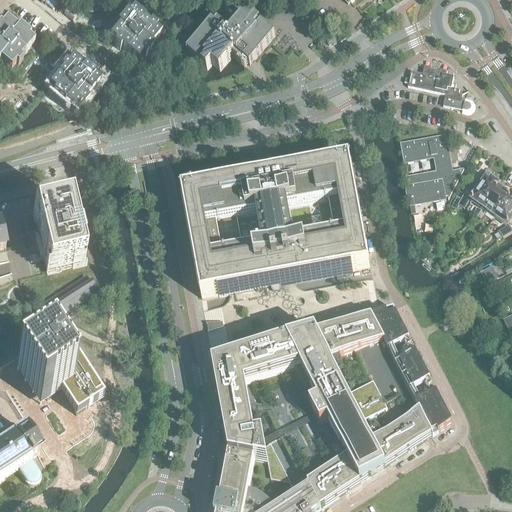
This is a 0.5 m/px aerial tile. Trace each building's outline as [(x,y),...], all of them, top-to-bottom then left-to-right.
[(126,16),(121,22),(117,27),(119,29),(109,40),(115,45),(113,47),(119,52),(121,50),(137,63),(142,58),(144,59),(153,48),(151,47),(160,36),(155,31),(157,29),(151,24),(149,26),(133,12),(128,18),(126,16)] [(29,39),(31,37),(19,28),(18,30),(7,20),(2,26),(0,24),(0,62),(11,72),(16,66),(18,68),(23,62),(21,60),(34,44),(29,39)] [(250,26),(242,20),(227,37),(212,24),(187,54),(207,71),(212,66),(219,72),(235,55),(250,68),(275,38),(255,21),(250,26)] [(328,47),(329,47),(336,46),(336,45),(335,38),(334,37),(327,39),(328,47)] [(96,77),(85,68),(83,70),(72,60),(68,66),(65,64),(60,70),(62,72),(48,88),(54,93),(52,95),(64,105),(65,103),(76,112),(81,106),(83,108),(88,102),(86,100),(100,84),(94,79),(96,77)] [(447,78),(447,74),(424,69),(423,76),(411,74),(410,81),(406,80),(405,85),(409,85),(408,89),(446,97),(445,101),(461,105),(462,101),(463,97),(459,96),(460,92),(456,91),(456,88),(453,87),(453,83),(454,79),(447,78)] [(466,101),(462,101),(461,105),(445,101),(443,109),(464,113),(467,114),(469,114),(471,113),(472,111),(472,109),(470,107),(469,106),(465,105),(466,101)] [(438,138),(400,145),(408,189),(406,189),(409,207),(413,206),(446,200),(445,199),(448,199),(448,202),(449,202),(464,172),(462,175),(451,177),(450,172),(452,172),(446,140),(439,141),(438,138)] [(353,175),(351,164),(351,163),(333,166),(199,190),(199,191),(183,194),(185,206),(184,206),(190,240),(199,289),(200,289),(202,301),(219,298),(219,299),(353,274),(353,273),(370,270),(368,258),(369,258),(354,175),(353,175)] [(483,209),(498,190),(500,187),(488,179),(478,193),(476,192),(471,199),(473,200),(472,201),(483,209)] [(502,193),(498,190),(483,209),(496,218),(511,196),(503,191),(502,193)] [(511,195),(511,196),(496,218),(508,226),(509,224),(511,226),(511,223),(511,195)] [(458,207),(465,211),(471,199),(464,196),(458,207)] [(72,209),(36,218),(43,246),(50,275),(86,266),(72,209)] [(477,219),(481,213),(477,210),(473,216),(477,219)] [(481,221),(485,215),(481,213),(477,219),(481,221)] [(503,240),(511,233),(511,230),(510,227),(499,233),(499,234),(495,237),(497,241),(502,238),(503,240)] [(492,268),(481,274),(487,287),(499,280),(492,268)] [(61,295),(36,310),(40,316),(37,318),(40,322),(43,320),(46,326),(96,294),(92,288),(93,287),(91,283),(89,284),(86,279),(61,295)] [(507,307),(501,310),(503,315),(510,312),(507,307)] [(394,311),(372,318),(385,344),(420,412),(434,438),(453,425),(394,311)] [(314,496),(411,432),(405,422),(420,412),(385,344),(372,318),(352,324),(315,335),(305,338),(303,339),(290,343),(241,358),(239,358),(213,366),(215,379),(244,371),(246,386),(256,438),(263,436),(266,451),(271,448),(271,447),(296,496),(309,487),(314,496)] [(224,329),(223,324),(207,325),(208,334),(224,329)] [(23,365),(16,370),(40,407),(47,402),(61,393),(76,417),(86,411),(104,399),(64,338),(29,361),(23,365)] [(246,386),(244,371),(215,379),(228,446),(231,445),(231,447),(228,448),(229,454),(230,454),(229,456),(235,457),(240,458),(255,461),(268,464),(266,451),(263,436),(256,438),(246,386)] [(434,438),(420,412),(372,443),(348,459),(308,485),(309,487),(314,496),(322,511),(361,486),(387,472),(385,469),(434,438)] [(0,482),(17,471),(25,484),(26,485),(27,486),(28,487),(29,487),(30,488),(34,488),(38,486),(40,484),(41,481),(42,479),(41,477),(41,476),(40,474),(32,461),(40,456),(39,454),(40,454),(25,431),(24,432),(24,433),(0,448),(0,482)] [(320,511),(322,511),(314,496),(309,487),(296,496),(295,497),(271,511),(270,511),(269,510),(266,506),(269,503),(265,500),(262,503),(261,502),(260,501),(259,501),(258,500),(257,500),(256,499),(255,499),(254,499),(253,498),(252,498),(251,498),(250,497),(249,497),(255,461),(240,458),(235,457),(229,456),(229,457),(221,501),(219,501),(216,511),(320,511)]
